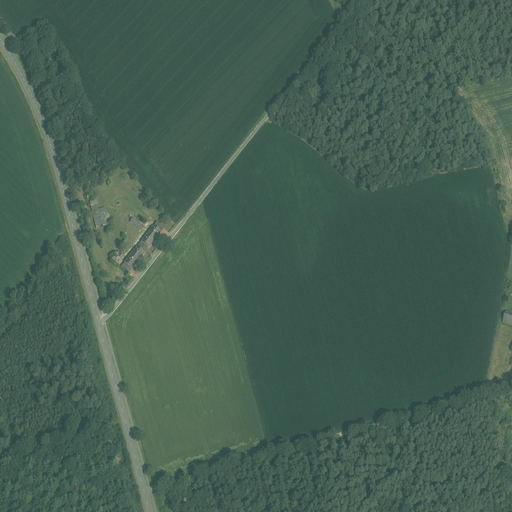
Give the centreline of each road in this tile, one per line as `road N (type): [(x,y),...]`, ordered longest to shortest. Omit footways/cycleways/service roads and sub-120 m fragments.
road 1 (unclassified): [(99,319),(360,0)]
road 2 (unclassified): [(145,491),(511,385)]
road 3 (secondary): [(0,32),(45,121),(99,319)]
road 4 (track): [(359,2),(435,61),(479,115),(511,224)]
road 5 (secondary): [(99,319),(145,491)]
